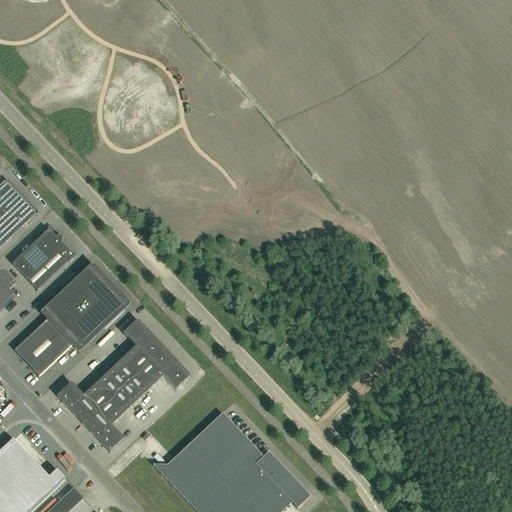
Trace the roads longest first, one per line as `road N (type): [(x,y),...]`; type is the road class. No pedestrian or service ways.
road 1 (unclassified): [(378,511),(0,103)]
road 2 (unclassified): [(28,400),(132,511)]
